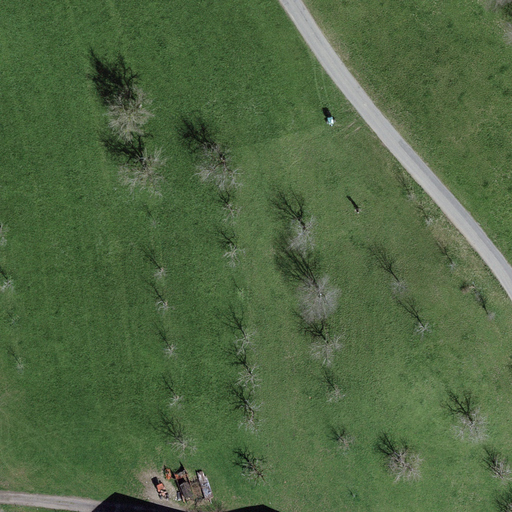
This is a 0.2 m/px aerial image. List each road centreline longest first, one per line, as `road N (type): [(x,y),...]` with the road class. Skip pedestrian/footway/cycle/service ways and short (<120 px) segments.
road 1 (unclassified): [(511,299),(333,69),(291,0)]
road 2 (track): [(129,511),(0,499)]
